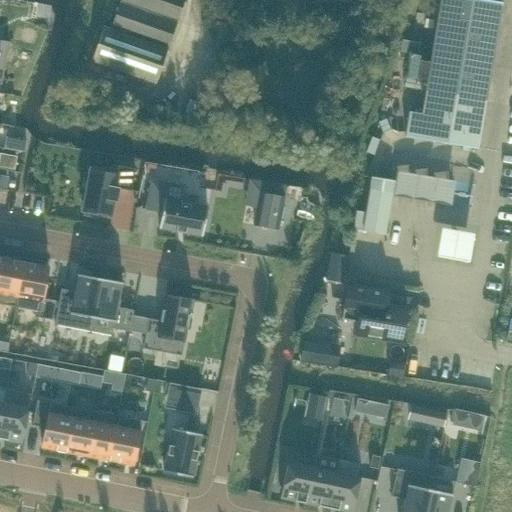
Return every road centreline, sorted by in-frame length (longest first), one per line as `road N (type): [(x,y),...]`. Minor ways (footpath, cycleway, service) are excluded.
road 1 (residential): [(211,511),(255,291),(245,277),(0,229)]
road 2 (residential): [(0,475),(192,511)]
